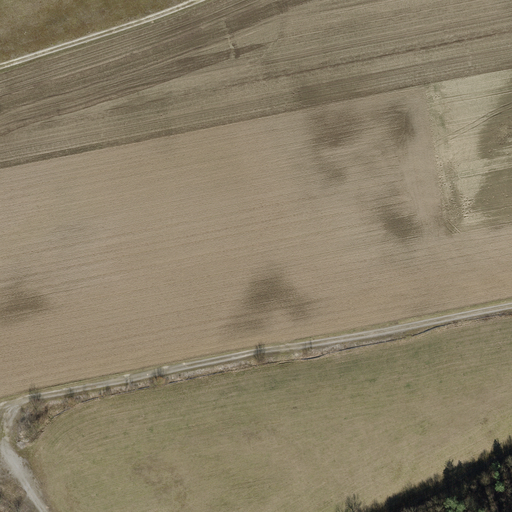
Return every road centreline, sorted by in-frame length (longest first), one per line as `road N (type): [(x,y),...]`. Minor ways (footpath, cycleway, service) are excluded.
road 1 (track): [(47,511),(6,456),(6,424),(29,398),(511,303)]
road 2 (track): [(196,0),(0,66)]
road 3 (track): [(395,511),(511,454)]
